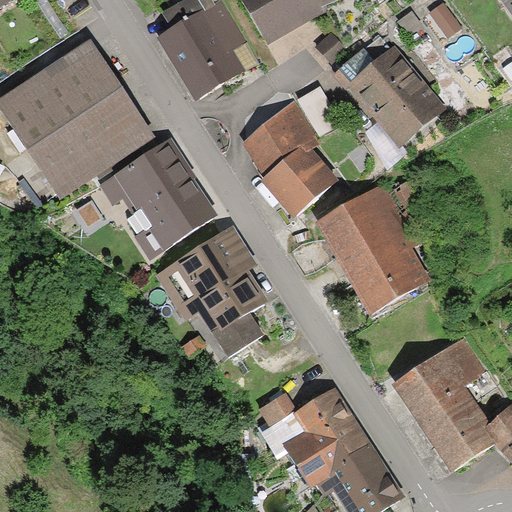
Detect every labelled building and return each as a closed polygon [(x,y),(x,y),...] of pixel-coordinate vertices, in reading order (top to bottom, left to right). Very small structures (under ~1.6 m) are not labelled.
[(0,0),(0,9),(13,0),(0,0)] [(196,102),(261,63),(222,0),(221,0),(217,3),(214,0),(188,0),(164,14),(174,30),(158,40),(171,61),(196,102)] [(322,10),(317,0),(240,0),(267,48),(325,13),(322,10)] [(317,0),(322,10),(343,0),(317,0)] [(511,0),(501,0),(511,14),(511,0)] [(445,3),(431,12),(449,38),(462,29),(445,3)] [(333,33),(317,49),(331,63),(347,47),(333,33)] [(348,92),(349,90),(401,150),(448,109),(395,48),(392,50),(380,36),(334,76),(348,92)] [(155,142),(90,44),(0,103),(0,107),(63,203),(155,142)] [(297,101),(320,140),(344,126),(321,87),(297,101)] [(243,145),(265,180),(262,183),(294,220),(339,181),(313,150),(322,144),(320,140),(297,101),(243,145)] [(198,178),(171,139),(101,186),(115,206),(122,201),(133,216),(127,220),(138,237),(135,239),(150,262),(219,216),(195,180),(198,178)] [(390,180),(318,224),(351,280),(372,314),(429,281),(411,252),(422,245),(409,224),(431,211),(411,179),(396,189),(390,180)] [(92,201),(77,211),(89,228),(104,218),(92,201)] [(229,359),(265,335),(252,316),(271,303),(251,274),(263,266),(235,224),(155,278),(186,324),(200,315),(215,338),(229,359)] [(201,337),(183,349),(189,358),(207,345),(201,337)] [(465,338),(395,388),(438,449),(455,473),(494,445),(498,442),(488,428),(492,424),(467,388),(490,373),(465,338)] [(349,410),(335,388),(298,412),(272,429),(263,434),(279,458),(288,452),(312,489),(317,485),(374,448),(349,410)] [(272,429),(298,412),(287,394),(260,412),(272,429)] [(511,407),(492,424),(488,428),(498,442),(494,445),(511,464),(511,407)] [(374,448),(317,485),(326,498),(333,493),(345,511),(383,511),(406,497),(392,476),(374,448)]
